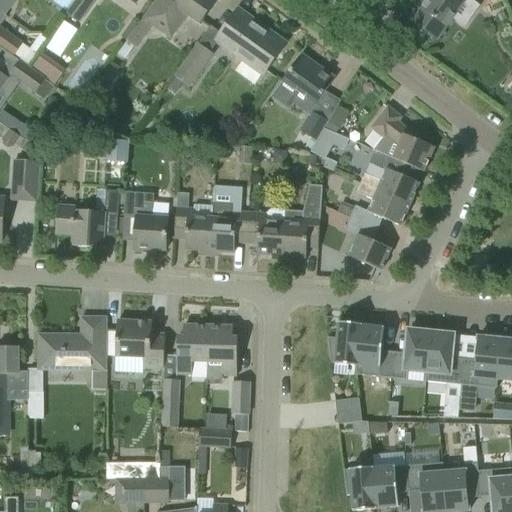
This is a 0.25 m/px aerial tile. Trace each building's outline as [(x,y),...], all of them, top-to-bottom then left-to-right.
[(0,0),(0,10),(5,15),(13,3),(13,0),(0,0)] [(75,0),(66,14),(79,23),(94,0),(75,0)] [(157,0),(127,42),(136,48),(152,26),(163,34),(177,15),(184,20),(187,17),(200,25),(217,0),(157,0)] [(424,0),(409,21),(437,41),(451,20),(461,27),(476,5),(468,0),(424,0)] [(286,44),(275,36),(272,40),(248,22),(250,19),(238,10),(226,26),(215,41),(263,76),(286,44)] [(0,48),(13,58),(23,44),(0,27),(0,48)] [(174,76),(189,88),(213,55),(196,43),(174,76)] [(301,55),(290,72),(272,96),(288,108),(298,94),(315,107),(335,79),(301,55)] [(45,80),(27,68),(19,61),(9,75),(35,93),(45,80)] [(51,108),(45,117),(45,124),(54,130),(63,116),(51,108)] [(325,129),(335,134),(348,114),(337,108),(325,129)] [(387,108),(371,129),(382,138),(384,139),(374,152),(378,153),(392,160),(400,163),(419,171),(424,173),(434,149),(413,140),(416,133),(406,129),(398,123),(401,118),(387,108)] [(300,133),(317,143),(328,123),(311,114),(300,133)] [(182,116),(171,132),(182,139),(193,124),(182,116)] [(9,131),(3,141),(3,146),(8,149),(13,148),(20,138),(9,131)] [(108,137),(99,163),(127,165),(128,144),(108,137)] [(240,149),(239,164),(251,165),(252,150),(240,149)] [(275,151),(274,164),(286,165),(287,152),(275,151)] [(360,184),(360,185),(409,206),(410,205),(419,184),(414,182),(419,171),(400,163),(392,160),(378,153),(374,152),(363,175),(360,184)] [(308,156),(306,164),(315,166),(317,159),(308,156)] [(336,165),(324,160),(324,168),(333,172),(336,165)] [(11,201),(36,202),(39,163),(14,162),(11,201)] [(360,185),(355,194),(373,202),(368,213),(400,227),(409,206),(360,185)] [(319,229),(320,220),(321,209),(322,187),(309,186),(303,212),(303,219),(302,226),(284,225),(283,225),(281,257),(306,259),(306,248),(318,249),(319,229)] [(106,209),(118,210),(119,192),(107,191),(106,209)] [(133,252),(141,252),(141,249),(165,251),(167,231),(169,205),(153,204),(153,196),(125,194),(124,217),(135,218),(133,252)] [(235,243),(245,244),(247,215),(232,214),(233,205),(213,204),(213,207),(212,219),(211,219),(209,253),(234,254),(235,243)] [(185,251),(209,253),(211,219),(212,219),(213,207),(194,206),(194,211),(176,210),(174,239),(186,240),(185,251)] [(72,237),(71,247),(103,249),(105,213),(75,211),(75,208),(57,207),(55,236),(72,237)] [(355,207),(350,219),(363,225),(368,213),(355,207)] [(257,256),(281,257),(283,225),(284,225),(285,211),(271,210),(265,217),(247,215),(245,244),(257,245),(257,256)] [(350,219),(346,230),(358,236),(363,225),(350,219)] [(358,236),(349,258),(381,272),(390,250),(358,236)] [(38,372),(27,372),(27,393),(43,393),(42,372),(92,372),(106,372),(106,338),(106,318),(81,318),(81,336),(38,335),(38,355),(38,372)] [(116,341),(116,357),(143,359),(143,369),(163,370),(164,356),(165,336),(151,335),(151,323),(117,321),(116,341)] [(337,339),(327,338),(330,364),(356,367),(358,367),(362,327),(362,326),(338,323),(337,339)] [(191,364),(206,365),(207,327),(183,326),(183,338),(177,337),(176,376),(191,376),(191,364)] [(207,327),(206,365),(207,365),(206,385),(222,386),(222,376),(236,377),(237,339),(232,339),(232,328),(207,327)] [(356,367),(355,376),(391,379),(394,353),(382,352),(384,329),(362,327),(358,367),(356,367)] [(394,353),(391,379),(404,380),(405,371),(426,373),(427,373),(431,333),(429,332),(429,333),(408,331),(406,354),(394,353)] [(426,373),(425,383),(461,386),(463,360),(451,359),(454,336),(433,334),(433,333),(431,333),(427,373),(426,373)] [(463,360),(461,386),(496,390),(497,380),(496,380),(501,338),(489,337),(489,339),(477,338),(475,361),(463,360)] [(511,338),(501,338),(496,380),(497,380),(511,381),(511,341),(511,339),(511,338)] [(19,375),(19,348),(0,348),(0,435),(7,436),(7,375),(19,375)] [(288,367),(289,402),(314,401),(313,366),(288,367)] [(162,382),(160,414),(160,428),(178,428),(177,414),(178,382),(162,382)] [(232,415),(248,416),(249,383),(233,383),(232,415)] [(43,393),(27,393),(28,418),(43,418),(43,393)] [(359,399),(335,402),(336,413),(350,412),(360,411),(359,399)] [(459,401),(458,411),(476,413),(477,403),(459,401)] [(360,411),(350,412),(352,424),(362,422),(360,411)] [(429,432),(433,435),(439,435),(438,425),(429,425),(429,432)] [(199,447),(230,449),(231,432),(199,430),(199,447)] [(289,434),(290,458),(330,456),(329,433),(289,434)] [(236,450),(235,469),(247,470),(247,450),(236,450)] [(115,481),(143,481),(158,480),(158,479),(159,479),(159,468),(159,464),(106,465),(106,481),(115,481)] [(443,464),(407,467),(409,493),(421,492),(422,511),(445,511),(442,473),(443,473),(443,464)] [(443,473),(442,473),(445,511),(461,511),(469,511),(468,499),(480,498),(478,472),(477,464),(462,465),(463,472),(443,473)] [(373,469),(376,509),(398,507),(397,494),(409,493),(407,467),(406,467),(395,468),(395,467),(373,469)] [(143,481),(144,505),(169,505),(169,479),(168,468),(159,468),(159,479),(158,479),(158,480),(143,481)] [(373,468),(343,471),(346,497),(351,496),(352,511),(354,511),(376,510),(376,509),(373,469),(373,468)] [(511,511),(511,469),(478,472),(480,498),(491,497),(492,511),(511,511)] [(143,481),(115,481),(115,505),(144,505),(143,481)]
